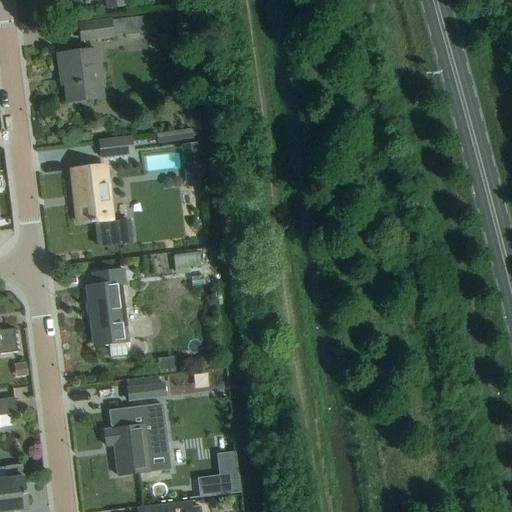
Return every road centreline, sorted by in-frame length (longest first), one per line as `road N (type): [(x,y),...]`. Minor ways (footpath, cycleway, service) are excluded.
road 1 (primary): [(511,290),(432,0)]
road 2 (residential): [(34,263),(1,0)]
road 3 (residential): [(65,511),(34,263)]
